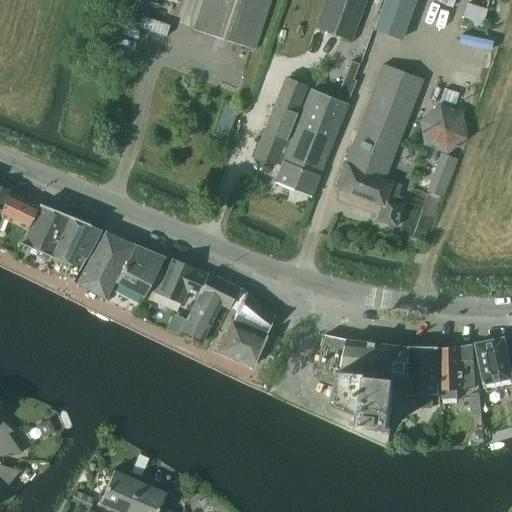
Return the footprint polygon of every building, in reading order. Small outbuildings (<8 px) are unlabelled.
[(203,0),(194,31),(253,50),(269,0),(203,0)] [(324,0),(314,29),(350,42),(365,0),(324,0)] [(383,0),(373,31),(399,40),(413,0),(383,0)] [(349,62),(343,77),(351,80),(357,65),(349,62)] [(399,204),(401,198),(397,197),(400,186),(392,184),(392,183),(384,179),(422,80),(382,65),(344,164),(343,164),(334,188),(381,206),(375,221),(395,227),(401,204),(399,204)] [(284,79),(253,159),(273,167),(274,164),(280,166),(274,183),(309,197),(346,104),(335,99),(311,90),(285,155),(279,153),(305,87),(284,79)] [(437,168),(427,192),(441,197),(450,173),(455,160),(442,155),(437,168)] [(0,212),(9,193),(0,189),(0,212)] [(0,217),(26,230),(38,207),(22,199),(9,193),(0,212),(0,217)] [(19,244),(50,257),(70,218),(39,205),(38,207),(26,230),(19,244)] [(70,218),(50,257),(69,264),(62,277),(72,283),(101,231),(70,218)] [(114,283),(135,245),(104,232),(75,285),(105,301),(114,283)] [(164,258),(135,245),(114,283),(115,284),(116,283),(141,296),(140,297),(142,298),(164,258)] [(185,292),(197,297),(208,275),(207,274),(206,276),(194,271),(194,270),(169,259),(155,293),(180,303),(185,292)] [(218,304),(228,309),(237,289),(208,275),(197,297),(180,332),(179,332),(179,333),(200,343),(201,342),(200,342),(218,304)] [(236,312),(231,320),(266,335),(274,316),(246,294),(237,289),(228,309),(236,312)] [(172,314),(165,330),(177,336),(185,320),(172,314)] [(266,335),(231,320),(230,322),(216,351),(252,366),(266,335)] [(438,391),(438,348),(409,348),(348,340),(325,335),(315,378),(335,385),(331,403),(336,404),(362,414),(361,425),(388,428),(391,403),(396,403),(396,409),(397,409),(400,413),(400,414),(409,414),(409,413),(414,410),(414,407),(431,407),(431,394),(438,394),(438,391)] [(475,344),(485,393),(511,387),(511,370),(506,337),(475,344)] [(461,346),(438,348),(438,391),(441,390),(441,399),(456,398),(455,389),(474,388),(472,344),(461,346)] [(479,393),(471,394),(473,416),(474,415),(481,415),(479,393)] [(0,457),(20,453),(7,434),(12,431),(0,420),(0,457)] [(0,499),(11,492),(4,489),(19,471),(0,465),(0,499)] [(98,504),(117,511),(125,511),(138,482),(113,472),(111,477),(110,476),(107,485),(98,504)] [(138,482),(125,511),(169,511),(158,507),(162,498),(164,493),(138,482)] [(71,502),(80,506),(84,496),(75,492),(71,502)] [(84,496),(80,506),(89,510),(94,500),(84,496)]
